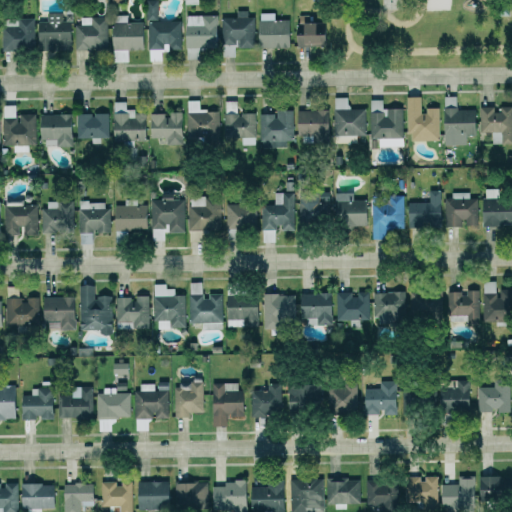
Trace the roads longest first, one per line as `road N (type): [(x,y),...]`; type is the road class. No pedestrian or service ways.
road 1 (residential): [(0,449),(511,441)]
road 2 (residential): [(0,266),(511,258)]
road 3 (residential): [(0,82),(511,75)]
